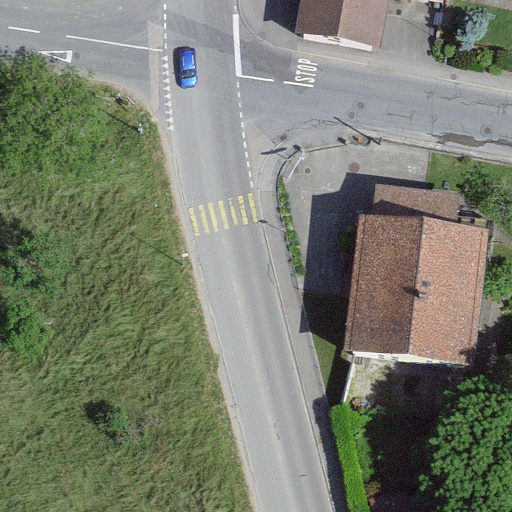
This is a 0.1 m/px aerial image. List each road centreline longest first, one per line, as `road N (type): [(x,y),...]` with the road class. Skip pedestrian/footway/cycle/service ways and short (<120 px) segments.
road 1 (primary): [(207,94),(285,511)]
road 2 (tertiary): [(511,126),(233,71)]
road 3 (tertiary): [(159,53),(0,27)]
